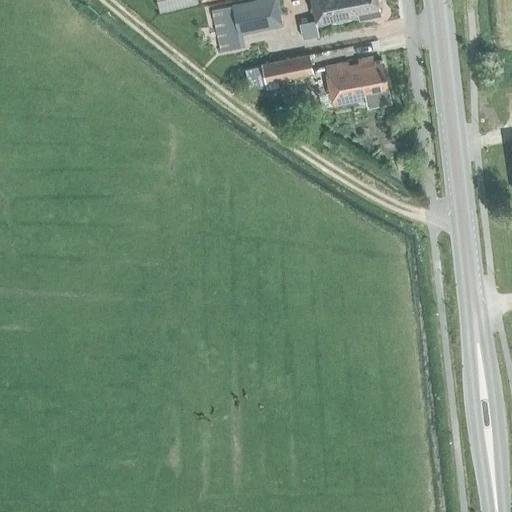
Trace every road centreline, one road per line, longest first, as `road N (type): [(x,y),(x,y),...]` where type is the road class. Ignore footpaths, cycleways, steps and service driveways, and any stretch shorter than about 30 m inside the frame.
road 1 (primary): [(494,511),(434,0)]
road 2 (track): [(101,0),(261,128),(332,175),(431,220)]
